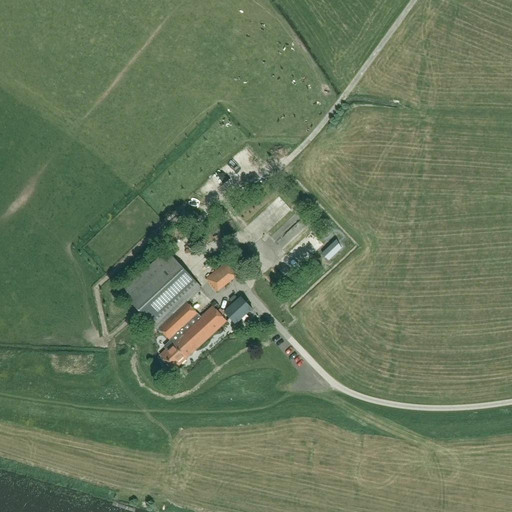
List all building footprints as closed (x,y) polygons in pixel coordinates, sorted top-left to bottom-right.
[(254,237),(271,222),(272,223),(290,207),(279,195),(243,225),(254,237)] [(287,231),(290,229),(286,225),(267,237),(274,247),(291,237),(287,231)] [(298,241),(303,245),(309,238),(304,234),(298,241)] [(166,250),(123,291),(122,292),(157,330),(158,328),(170,341),(165,345),(165,348),(166,349),(159,355),(173,370),(227,321),(213,306),(201,317),(187,301),(201,288),(166,250)] [(216,292),(239,274),(228,260),(205,278),(216,292)] [(225,312),(236,324),(252,309),(241,297),(225,312)]
